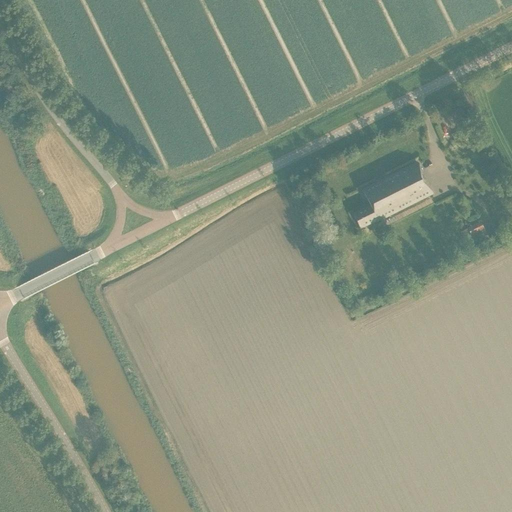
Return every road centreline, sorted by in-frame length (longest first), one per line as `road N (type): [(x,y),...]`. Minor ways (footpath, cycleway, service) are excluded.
road 1 (unclassified): [(140,231),(511,45)]
road 2 (unclassified): [(140,231),(50,108),(0,18)]
road 3 (unclassified): [(107,511),(0,336)]
road 4 (unclassified): [(0,310),(140,231)]
